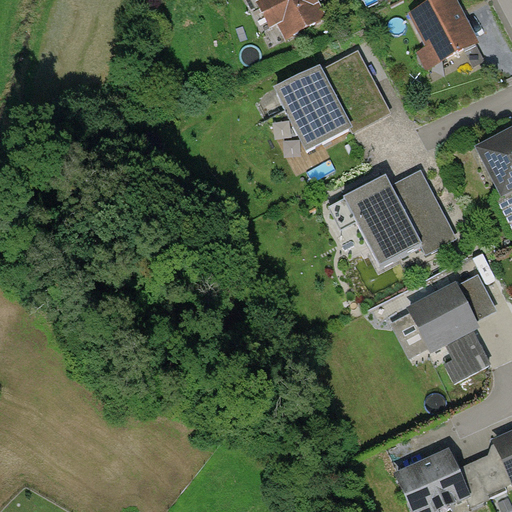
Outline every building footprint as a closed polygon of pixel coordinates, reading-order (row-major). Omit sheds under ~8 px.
[(322,22),(310,0),(239,0),(268,51),(322,22)] [(469,41),(447,0),(432,0),(398,18),(424,65),(469,41)] [(304,63),(253,91),(288,154),(339,127),(304,63)] [(511,128),(511,127),(459,154),(501,236),(511,230),(511,128)] [(378,175),(326,203),(364,274),(416,247),(378,175)] [(497,316),(478,277),(461,285),(481,324),(497,316)] [(458,288),(404,315),(426,358),(480,332),(458,288)] [(511,431),(483,446),(504,491),(511,487),(511,431)] [(443,451),(383,478),(398,511),(443,511),(467,501),(443,451)]
